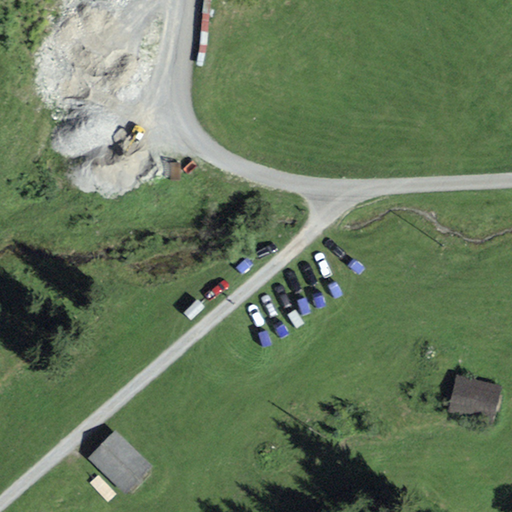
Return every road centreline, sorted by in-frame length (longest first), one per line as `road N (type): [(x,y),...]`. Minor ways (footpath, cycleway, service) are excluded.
road 1 (track): [(0,504),(356,188)]
road 2 (track): [(356,188),(238,171),(203,152),(179,122),(174,64),(183,0)]
road 3 (track): [(356,188),(511,175)]
